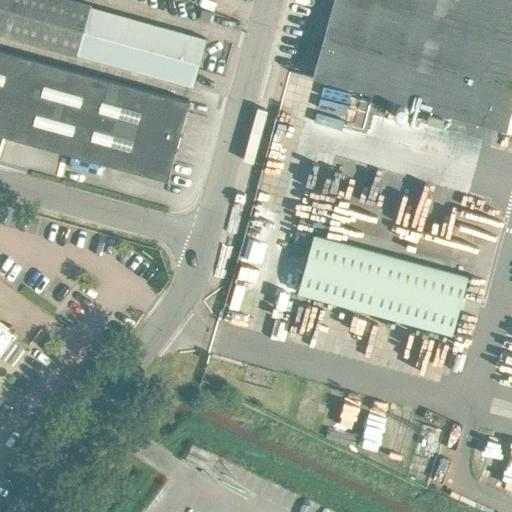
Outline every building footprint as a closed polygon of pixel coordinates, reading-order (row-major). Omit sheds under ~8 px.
[(205,39),(91,7),(91,5),(72,0),(0,0),(0,34),(77,56),(78,54),(192,85),(192,86),(193,86),(206,38),(205,38),(205,39)] [(313,76),(313,77),(507,131),(511,113),(511,0),(334,0),(321,50),(319,57),(313,76)] [(209,22),(212,12),(202,9),(199,19),(209,22)] [(0,134),(168,180),(190,101),(0,49),(0,134)] [(314,234),(298,294),(452,336),(468,276),(314,234)] [(0,355),(17,333),(0,320),(0,355)] [(193,443),(185,460),(202,468),(210,452),(193,443)]
